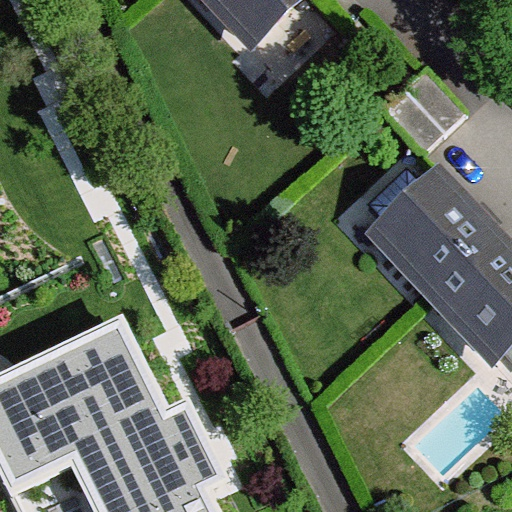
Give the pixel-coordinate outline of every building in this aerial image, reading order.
[(305,0),(211,0),(257,48),(305,0)] [(470,118),(431,75),(387,116),(428,160),(470,118)] [(393,234),(432,198),(410,174),(372,211),(393,234)] [(436,297),(493,242),(443,188),(432,198),(393,234),(383,242),(436,297)] [(511,261),(493,242),(436,297),(496,363),(505,354),(511,348),(511,261)] [(125,467),(14,435),(0,483),(0,511),(202,511),(119,488),(125,467)]
